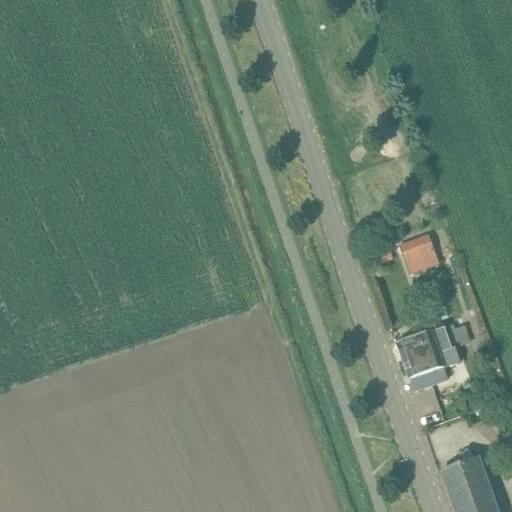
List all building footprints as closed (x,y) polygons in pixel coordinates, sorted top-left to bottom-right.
[(435,253),(429,236),(401,246),(407,263),(435,253)] [(450,318),(445,304),(427,311),(432,325),(450,318)] [(403,362),(414,393),(449,381),(445,369),(461,364),(456,350),(453,351),(445,329),(396,347),(401,362),(403,362)] [(443,423),(436,405),(422,410),(429,428),(443,423)] [(441,474),(454,511),(497,511),(479,460),(474,462),(470,452),(468,453),(468,451),(464,452),(465,454),(460,456),(463,466),(441,474)]
